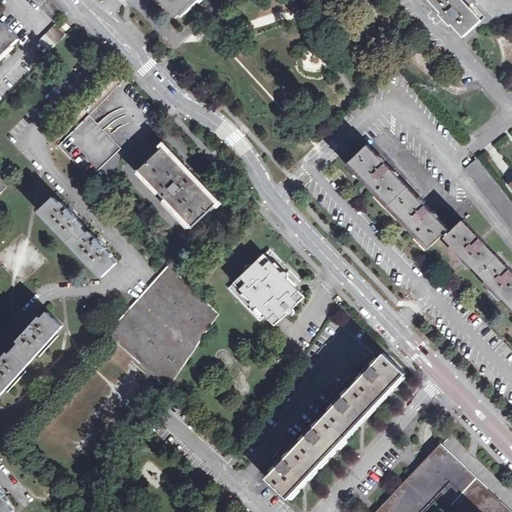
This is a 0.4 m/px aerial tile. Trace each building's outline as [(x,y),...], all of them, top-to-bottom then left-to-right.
[(33,0),(56,24),(67,13),(54,0),(33,0)] [(160,0),(177,17),(189,5),(194,0),(160,0)] [(452,25),(464,37),(485,17),(469,0),(429,0),(442,13),(440,15),(451,26),(452,25)] [(59,28),(56,24),(39,41),(50,52),(74,27),(67,20),(59,28)] [(0,58),(20,39),(4,22),(0,25),(0,58)] [(98,123),(90,115),(59,146),(89,179),(121,148),(110,136),(107,133),(103,129),(101,127),(98,123)] [(447,226),(368,145),(350,162),(431,247),(442,236),(444,238),(463,220),(455,211),(449,218),(451,221),(447,226)] [(164,148),(141,171),(193,226),(217,203),(164,148)] [(511,202),(478,159),(465,169),(511,227),(511,202)] [(117,262),(104,249),(94,238),(77,220),(67,210),(55,198),(40,212),(102,277),(117,262)] [(67,210),(77,220),(79,218),(77,215),(78,214),(74,210),(70,207),(67,210)] [(511,271),(463,220),(444,238),(462,257),(468,263),(492,287),(497,293),(511,308),(511,271)] [(94,238),(104,249),(107,247),(104,244),(105,243),(101,239),(97,234),(94,238)] [(246,270),(228,287),(260,322),(264,318),(274,325),(286,316),(292,317),(295,314),(295,308),(306,296),(287,276),(288,273),(286,270),(282,271),(264,252),(252,264),(248,264),(245,266),(246,270)] [(468,263),(462,257),(460,259),(463,262),(466,265),(468,263)] [(168,388),(214,323),(220,314),(170,264),(107,334),(168,388)] [(497,293),(492,287),(489,289),(492,293),(495,295),(497,293)] [(48,312),(36,326),(27,336),(5,360),(0,365),(0,396),(64,326),(48,312)] [(214,323),(218,326),(224,317),(220,314),(214,323)] [(230,321),(224,317),(218,326),(224,330),(230,321)] [(27,336),(36,326),(34,323),(31,326),(30,325),(26,329),(23,333),(27,336)] [(375,363),(363,374),(346,393),(335,405),(316,425),(305,436),(287,456),(276,467),(267,478),(288,498),(315,470),(345,438),(375,406),(396,383),(406,373),(384,352),(375,363)] [(361,372),(363,374),(375,363),(372,360),(361,372)] [(333,403),(335,405),(346,393),(344,391),(333,403)] [(303,434),(305,436),(316,425),(314,422),(303,434)] [(441,444),(376,511),(511,511),(477,478),(441,444)] [(276,467),(287,456),(285,453),(274,465),(276,467)] [(0,511),(12,511),(15,510),(2,497),(0,494),(0,511)]
